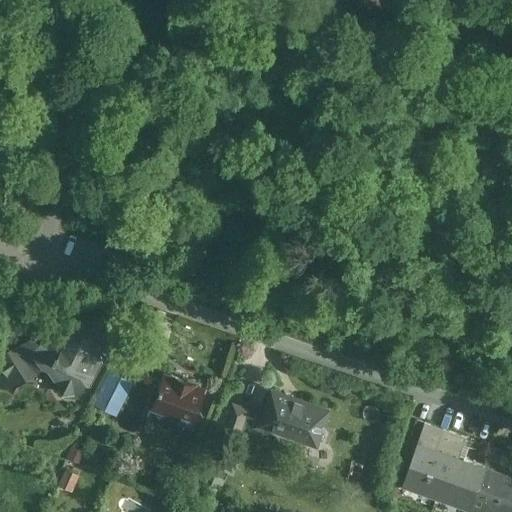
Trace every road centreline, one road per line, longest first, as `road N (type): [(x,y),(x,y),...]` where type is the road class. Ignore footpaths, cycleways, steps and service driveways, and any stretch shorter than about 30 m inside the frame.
road 1 (residential): [(511,423),(31,257)]
road 2 (track): [(74,155),(141,0)]
